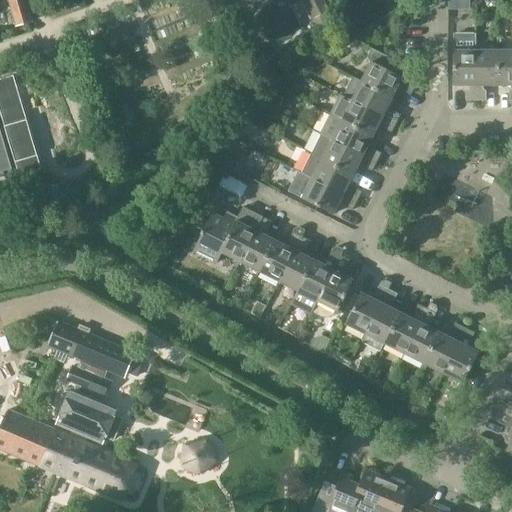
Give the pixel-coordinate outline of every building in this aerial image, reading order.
[(32,19),(26,0),(9,0),(16,24),(32,19)] [(327,0),(309,0),(318,18),(333,11),(327,0)] [(449,0),(449,10),(458,10),(457,0),(449,0)] [(370,63),(361,81),(361,82),(391,97),(397,87),(411,94),(416,83),(391,71),(397,60),(372,48),(367,56),(370,63)] [(477,101),(477,50),(454,50),(454,85),(467,85),(467,101),(477,101)] [(487,85),(499,85),(499,50),(477,50),(477,101),(487,101),(487,85)] [(510,100),(511,100),(511,50),(499,50),(499,85),(509,85),(510,100)] [(361,82),(361,81),(353,77),(343,96),(343,97),(395,124),(400,114),(386,107),(391,97),(361,82)] [(343,97),(343,96),(340,94),(330,115),(372,136),(378,125),(391,132),(395,124),(343,97)] [(23,113),(4,118),(21,173),(39,168),(23,113)] [(320,135),(321,136),(321,135),(376,163),(381,153),(367,146),(372,136),(330,115),(320,135)] [(269,122),(265,130),(274,134),(276,130),(274,124),(269,122)] [(0,172),(13,169),(0,125),(0,172)] [(372,171),(376,163),(321,135),(321,136),(312,154),(353,175),(359,164),(372,171)] [(223,154),(219,164),(229,169),(234,159),(223,154)] [(302,173),(313,178),(357,201),(362,191),(348,185),(353,175),(312,154),(302,173)] [(12,169),(4,172),(11,194),(19,192),(12,169)] [(357,201),(313,178),(305,195),(291,188),(287,197),(301,203),(304,198),(334,214),(339,203),(353,209),(357,201)] [(222,253),(240,262),(262,217),(242,207),(234,225),(212,214),(208,222),(202,219),(197,228),(204,231),(193,253),(216,264),(222,253)] [(240,262),(259,271),(275,240),(265,235),(272,222),(262,217),(240,262)] [(279,281),(301,236),(305,229),(300,226),(294,229),(286,246),(275,240),(259,271),(279,281)] [(301,236),(279,281),(298,290),(314,260),(304,255),(311,241),(301,236)] [(311,312),(340,255),(344,248),(338,245),(332,248),(324,265),(314,260),(298,290),(299,291),(293,303),(311,312)] [(349,260),(340,255),(311,312),(317,315),(322,318),(324,318),(327,318),(329,318),(332,317),(334,315),(335,314),(336,313),(337,310),(339,310),(354,279),(342,274),(349,260)] [(346,325),(365,335),(389,289),(380,285),(373,299),(362,293),(346,325)] [(384,344),(400,313),(391,309),(398,294),(389,289),(365,335),(362,342),(381,352),(384,344)] [(423,364),(439,333),(429,328),(438,311),(436,306),(430,303),(427,309),(404,354),(423,364)] [(384,344),(404,354),(427,309),(418,305),(411,319),(400,313),(384,344)] [(106,377),(105,376),(107,370),(126,377),(128,373),(136,376),(143,360),(135,357),(137,351),(59,318),(48,346),(82,359),(79,366),(74,364),(67,380),(77,384),(74,391),(72,390),(58,424),(103,443),(117,409),(95,400),(98,393),(99,393),(104,380),(106,377)] [(442,373),(465,329),(456,324),(449,338),(439,333),(423,364),(442,373)] [(474,333),(465,329),(442,373),(463,384),(479,353),(467,347),(474,333)] [(511,406),(506,403),(501,413),(511,418),(511,406)] [(443,421),(448,413),(440,408),(435,417),(443,421)] [(0,448),(56,472),(71,436),(8,410),(0,429),(0,448)] [(495,420),(497,422),(507,427),(510,425),(511,426),(511,427),(505,440),(510,442),(505,452),(511,455),(511,418),(501,413),(495,410),(493,415),(495,420)] [(137,464),(71,436),(56,472),(123,500),(137,464)] [(187,443),(185,445),(181,465),(183,467),(200,475),(202,475),(217,461),(217,458),(209,441),(206,440),(187,443)] [(321,481),(308,511),(373,511),(388,479),(385,477),(386,474),(372,468),(371,472),(366,470),(357,490),(348,486),(352,477),(343,473),(338,487),(321,481)] [(388,479),(373,511),(409,511),(403,509),(411,488),(405,486),(406,482),(392,476),(390,480),(388,479)]
